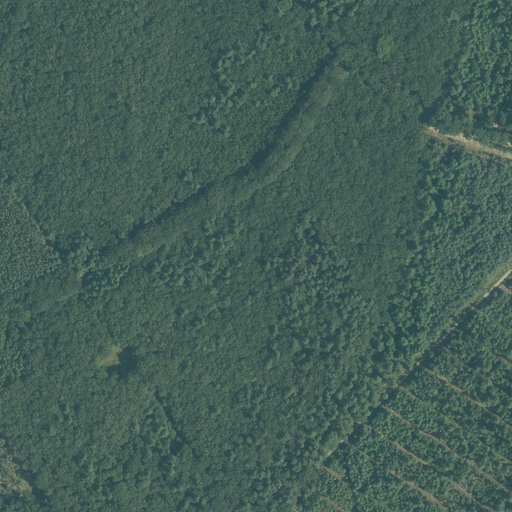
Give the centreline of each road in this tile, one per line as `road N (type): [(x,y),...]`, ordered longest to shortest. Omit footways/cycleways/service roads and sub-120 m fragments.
road 1 (track): [(0,497),(78,508),(223,477),(301,477),(511,269)]
road 2 (track): [(76,277),(266,170),(352,49)]
road 3 (tertiary): [(511,141),(400,98),(337,33),(290,0)]
